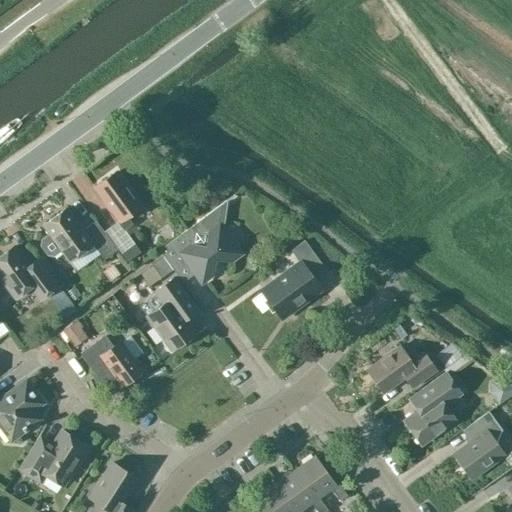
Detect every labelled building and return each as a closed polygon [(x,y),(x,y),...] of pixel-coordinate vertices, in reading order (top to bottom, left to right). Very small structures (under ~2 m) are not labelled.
[(95,187),(119,220),(104,232),(117,250),(126,263),(140,253),(124,231),(133,224),(127,216),(141,206),(116,172),(95,187)] [(220,226),(221,225),(222,208),(220,206),(159,250),(165,258),(174,271),(180,279),(193,269),(202,282),(213,273),(215,259),(229,262),(240,254),(220,226)] [(117,250),(104,232),(96,221),(83,230),(67,208),(43,225),(49,234),(42,240),(41,246),(48,255),(54,256),(61,251),(69,262),(93,244),(104,259),(117,250)] [(319,287),(313,278),(326,269),(305,240),(291,250),(299,261),(281,275),(282,277),(263,291),(283,317),(297,307),(295,304),(319,287)] [(42,263),(38,257),(27,265),(14,246),(0,256),(0,277),(15,299),(31,287),(39,299),(58,286),(42,263)] [(165,258),(154,266),(163,279),(174,271),(165,258)] [(170,350),(195,332),(186,319),(198,311),(188,297),(173,277),(154,291),(163,303),(145,316),(170,350)] [(80,341),(95,330),(83,314),(68,324),(80,341)] [(445,346),(456,359),(470,347),(459,334),(445,346)] [(96,374),(108,366),(122,386),(142,371),(120,341),(110,349),(102,337),(80,352),(96,374)] [(412,388),(437,370),(423,351),(410,360),(399,346),(367,369),(384,391),(404,377),(412,388)] [(504,396),(511,389),(511,373),(507,367),(492,379),(504,396)] [(418,410),(415,412),(404,420),(422,444),(455,420),(444,405),(460,393),(445,372),(409,399),(418,410)] [(26,426),(33,420),(34,415),(31,410),(42,403),(25,380),(0,397),(0,423),(11,439),(23,430),(24,432),(28,429),(26,426)] [(471,441),(454,454),(471,478),(503,455),(495,444),(500,428),(488,411),(463,429),(471,441)] [(53,441),(40,433),(35,441),(18,467),(33,477),(38,469),(62,484),(86,445),(61,429),(53,441)] [(314,455),(293,470),(315,501),(319,498),(332,489),(340,500),(347,495),(338,482),(335,483),(314,455)] [(131,511),(133,510),(122,503),(136,478),(111,462),(89,497),(107,508),(104,511),(131,511)] [(293,511),(299,511),(312,503),(317,511),(324,511),(328,510),(319,498),(315,501),(293,470),(274,485),(293,511)] [(293,511),(274,485),(255,499),(264,511),(293,511)]
